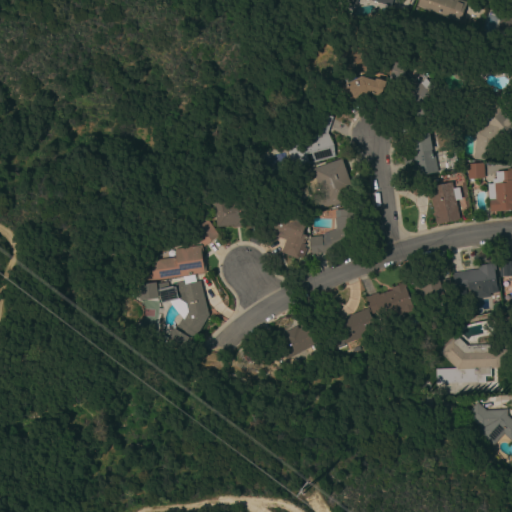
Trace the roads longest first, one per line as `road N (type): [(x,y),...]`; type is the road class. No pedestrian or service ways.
road 1 (track): [(208,367),(160,398),(99,416),(0,422),(12,245),(0,228)]
road 2 (residential): [(511,233),(395,253),(267,312),(241,328),(208,367)]
road 3 (track): [(321,505),(323,511),(261,505),(175,511)]
road 4 (residential): [(395,253),(377,133)]
